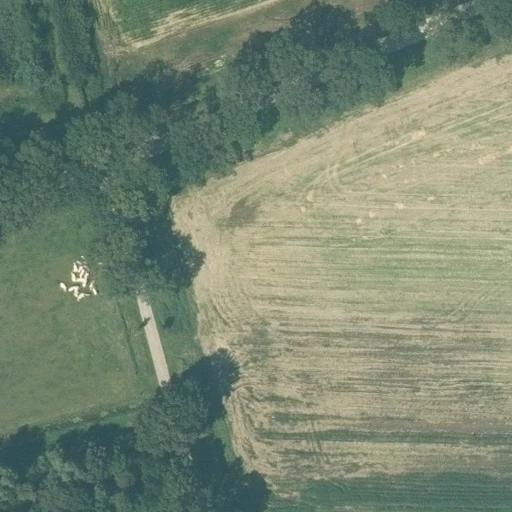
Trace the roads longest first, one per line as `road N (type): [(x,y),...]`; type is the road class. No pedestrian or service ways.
road 1 (unclassified): [(96,171),(496,0)]
road 2 (unclassified): [(190,511),(96,171)]
